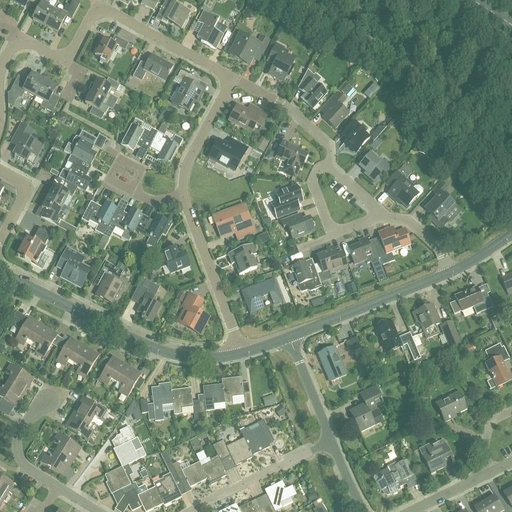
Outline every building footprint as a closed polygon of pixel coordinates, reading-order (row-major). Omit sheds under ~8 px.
[(14,0),(13,2),(24,8),(28,0),(31,0),(36,2),(36,0),(14,0)] [(36,0),(36,2),(41,4),(33,20),(45,27),(55,9),(47,5),(49,0),(36,0)] [(143,0),(141,5),(154,11),(159,1),(157,0),(143,0)] [(182,29),(191,12),(168,0),(166,0),(156,20),(167,25),(168,22),(182,29)] [(62,13),(55,9),(45,27),(57,33),(66,18),(72,21),(80,4),(73,1),(70,7),(66,5),(62,13)] [(216,51),(223,36),(213,31),(219,20),(203,11),(198,23),(203,26),(197,38),(207,43),(206,45),(216,51)] [(264,53),(269,42),(261,38),(257,44),(240,35),(230,54),(250,64),(258,49),(264,53)] [(125,51),(129,44),(114,37),(111,43),(104,39),(95,56),(101,59),(100,61),(107,65),(113,52),(116,53),(119,48),(125,51)] [(291,67),(296,58),(291,56),(292,55),(289,54),(289,55),(282,51),(283,49),(276,45),(267,62),(274,65),(269,75),(283,82),(287,75),(289,76),(293,69),(291,67)] [(165,81),(172,67),(153,57),(149,63),(147,66),(141,62),(133,77),(142,82),(147,72),(165,81)] [(189,112),(201,89),(198,87),(200,82),(181,71),(177,79),(184,83),(173,103),(189,112)] [(297,89),(305,96),(301,100),(312,110),(326,94),(316,85),(321,79),(315,74),(313,76),(307,71),(301,84),(297,89)] [(36,97),(45,81),(32,74),(26,86),(16,81),(10,92),(22,99),(26,92),(36,97)] [(91,92),(116,105),(119,100),(108,94),(111,88),(117,91),(120,85),(109,79),(105,85),(97,81),(95,85),(93,85),(92,84),(89,90),(90,91),(91,92)] [(45,81),(36,97),(43,102),(41,106),(53,113),(59,102),(51,98),(57,87),(45,81)] [(116,105),(91,92),(85,104),(93,108),(90,114),(101,120),(105,114),(106,114),(109,109),(113,111),(116,105)] [(345,100),(338,94),(327,105),(332,109),(323,119),(335,130),(349,115),(339,107),(345,100)] [(261,126),(267,115),(254,108),(251,114),(237,106),(229,122),(251,134),(257,124),(261,126)] [(156,136),(141,128),(144,124),(135,119),(121,146),(133,152),(136,146),(147,152),(149,149),(156,136)] [(356,153),(369,139),(364,134),(365,133),(354,123),(344,133),(352,140),(347,145),(356,153)] [(37,157),(42,147),(29,140),(33,132),(21,125),(12,141),(19,145),(14,155),(27,162),(31,154),(37,157)] [(91,166),(91,165),(97,154),(91,151),(97,140),(82,132),(79,138),(81,140),(76,148),(68,144),(64,152),(75,158),(76,158),(90,166),(90,165),(91,166)] [(158,132),(156,136),(149,149),(160,155),(157,160),(169,167),(183,141),(175,136),(173,140),(158,132)] [(266,154),(273,140),(267,137),(261,151),(266,154)] [(244,156),(247,149),(230,140),(227,146),(218,142),(209,158),(234,172),(243,156),(244,156)] [(301,169),(303,163),(305,164),(308,157),(306,157),(307,155),(294,150),(295,148),(283,142),(276,158),(287,163),(283,172),(294,178),(299,168),(301,169)] [(376,184),(389,169),(380,161),(379,163),(371,155),(360,166),(369,174),(367,176),(376,184)] [(76,158),(75,158),(67,173),(63,171),(59,179),(65,182),(77,188),(85,192),(91,181),(86,178),(92,166),(91,165),(91,166),(90,165),(90,166),(76,158)] [(407,208),(417,197),(418,198),(422,193),(422,189),(419,187),(415,187),(412,190),(408,186),(410,184),(406,181),(411,175),(411,171),(405,165),(398,173),(397,173),(387,185),(392,190),(388,194),(396,201),(397,199),(407,208)] [(77,188),(65,182),(61,190),(54,186),(48,198),(64,206),(70,195),(72,196),(77,188)] [(445,218),(455,206),(443,195),(448,189),(442,183),(437,190),(441,193),(425,210),(435,219),(433,222),(442,230),(449,222),(445,218)] [(291,206),(302,202),(297,187),(276,195),(280,205),(273,208),(277,219),(294,213),(291,206)] [(64,206),(48,198),(42,209),(48,212),(44,220),(56,227),(61,218),(58,217),(64,206)] [(90,203),(86,211),(83,216),(82,218),(97,226),(94,232),(103,236),(109,225),(108,225),(116,209),(105,203),(102,209),(91,203),(90,203)] [(238,240),(252,235),(247,222),(250,222),(244,206),(214,217),(221,238),(236,233),(238,240)] [(109,225),(103,236),(103,237),(102,240),(106,242),(107,238),(110,239),(112,234),(129,243),(135,231),(134,231),(142,216),(131,210),(128,216),(116,209),(108,225),(109,225)] [(154,222),(142,216),(134,231),(135,231),(150,239),(147,245),(153,248),(150,255),(153,256),(156,250),(154,249),(159,241),(162,235),(166,237),(172,225),(168,223),(157,217),(154,222)] [(293,241),(314,233),(309,218),(299,222),(296,216),(281,222),(284,228),(288,227),(293,241)] [(44,246),(50,235),(39,229),(32,243),(25,239),(17,254),(24,258),(23,259),(36,266),(46,247),(44,246)] [(373,240),(380,259),(383,265),(395,261),(391,250),(408,243),(404,231),(395,234),(393,229),(379,234),(380,238),(373,240)] [(77,240),(72,237),(68,244),(73,247),(77,240)] [(380,259),(373,240),(367,242),(366,239),(359,241),(360,245),(349,249),(355,265),(366,261),(368,264),(380,259)] [(252,257),(256,255),(252,245),(228,254),(232,265),(235,263),(239,275),(257,269),(252,257)] [(80,289),(90,270),(80,265),(84,258),(67,249),(57,268),(64,272),(61,279),(80,289)] [(171,274),(190,267),(184,253),(172,257),(170,250),(155,256),(160,269),(168,266),(171,274)] [(330,274),(347,267),(341,253),(335,255),(334,251),(317,257),(323,273),(329,270),(330,274)] [(121,274),(126,265),(119,262),(115,270),(121,274)] [(319,280),(315,270),(315,269),(309,272),(305,262),(292,267),(299,284),(298,286),(300,292),(302,293),(307,291),(310,292),(322,288),(319,281),(320,281),(319,280)] [(122,285),(117,282),(111,279),(110,279),(115,271),(109,268),(104,265),(94,285),(100,288),(96,296),(112,304),(122,285)] [(511,275),(501,280),(508,296),(511,293),(511,275)] [(274,306),(283,302),(274,280),(242,292),(251,314),(265,309),(261,298),(269,294),(274,306)] [(136,299),(143,302),(137,314),(143,317),(141,319),(152,324),(161,306),(155,303),(156,301),(154,299),(160,288),(146,281),(144,283),(136,299)] [(454,315),(461,312),(473,307),(476,315),(492,308),(486,292),(479,294),(476,287),(454,296),(456,301),(449,304),(454,315)] [(185,309),(178,322),(198,332),(202,326),(204,327),(209,318),(194,310),(199,301),(188,295),(182,307),(185,309)] [(440,324),(432,306),(416,313),(427,339),(437,335),(434,327),(440,324)] [(491,319),(496,331),(505,327),(500,315),(491,319)] [(32,345),(43,327),(28,318),(14,342),(23,347),(26,341),(32,345)] [(441,326),(451,350),(461,346),(451,322),(441,326)] [(407,344),(411,353),(414,361),(421,359),(410,333),(398,338),(391,323),(376,329),(386,353),(407,344)] [(57,336),(43,327),(32,345),(38,348),(35,354),(43,359),(52,345),(57,348),(62,340),(57,337),(57,336)] [(63,350),(60,354),(56,361),(55,362),(64,367),(67,361),(73,365),(84,348),(70,339),(69,340),(64,337),(62,340),(57,348),(58,349),(59,347),(63,350)] [(366,359),(357,338),(350,340),(359,362),(366,359)] [(465,355),(474,350),(471,344),(462,348),(465,355)] [(502,363),(509,359),(503,347),(501,348),(499,345),(489,350),(486,352),(488,357),(489,359),(485,361),(487,365),(486,366),(493,379),(487,382),(491,390),(511,380),(502,363)] [(331,381),(347,375),(335,347),(318,354),(327,375),(328,374),(331,381)] [(98,357),(84,348),(73,365),(79,369),(75,375),(84,380),(98,357)] [(116,384),(127,366),(112,358),(98,381),(107,386),(111,380),(116,384)] [(7,383),(25,394),(34,379),(11,365),(5,374),(11,377),(7,383)] [(141,375),(127,366),(116,384),(122,387),(118,393),(127,398),(141,375)] [(221,380),(222,385),(225,404),(232,403),(232,398),(243,396),(245,409),(251,409),(249,393),(243,394),(241,378),(221,380)] [(25,394),(7,383),(4,389),(2,388),(0,386),(0,398),(16,408),(25,394)] [(173,405),(170,384),(158,386),(159,388),(151,389),(153,405),(147,406),(147,400),(140,401),(142,414),(148,414),(149,421),(155,421),(155,422),(164,421),(162,407),(173,405)] [(170,384),(173,405),(174,415),(182,414),(182,415),(193,414),(194,421),(201,420),(199,405),(198,402),(192,402),(190,389),(172,392),(171,384),(170,384)] [(225,404),(222,385),(203,388),(205,404),(199,405),(201,420),(206,419),(205,412),(214,411),(213,405),(225,404)] [(377,409),(377,410),(375,407),(383,403),(376,387),(359,395),(364,404),(349,411),(360,433),(375,426),(383,422),(377,409)] [(451,416),(466,409),(460,395),(453,399),(453,397),(437,405),(445,422),(452,419),(451,416)] [(275,396),(268,398),(263,399),(265,406),(277,403),(275,396)] [(74,413),(91,424),(95,418),(101,421),(106,412),(83,398),(74,413)] [(91,424),(74,413),(65,427),(89,441),(94,433),(88,429),(91,424)] [(244,441),(252,456),(270,447),(268,444),(274,442),(264,421),(258,424),(260,428),(250,433),(248,429),(241,433),(244,441)] [(114,450),(122,468),(139,460),(146,457),(142,449),(140,450),(135,440),(129,428),(120,432),(121,435),(116,437),(117,438),(112,442),(115,449),(114,450)] [(55,453),(72,464),(81,449),(58,434),(53,443),(58,447),(55,453)] [(223,441),(218,444),(225,459),(230,456),(235,466),(253,457),(252,456),(244,441),(234,446),(234,444),(226,448),(223,441)] [(436,441),(430,444),(424,447),(427,453),(422,456),(431,475),(443,469),(440,462),(452,456),(446,445),(440,448),(436,441)] [(225,459),(218,444),(213,446),(218,456),(210,460),(211,463),(201,467),(207,480),(209,485),(210,484),(211,486),(217,483),(216,481),(227,476),(220,461),(225,459)] [(72,464),(55,453),(51,458),(45,454),(40,463),(63,478),(72,464)] [(180,481),(172,466),(166,453),(160,455),(170,474),(162,478),(163,479),(153,484),(155,488),(163,505),(164,506),(181,498),(174,484),(180,481)] [(381,492),(384,490),(388,496),(398,491),(395,485),(415,475),(415,476),(415,475),(405,455),(401,457),(404,462),(401,464),(401,462),(380,473),(382,478),(381,480),(376,483),(381,492)] [(207,480),(201,467),(199,463),(181,472),(177,464),(172,466),(180,481),(184,479),(189,489),(207,480)] [(122,468),(111,473),(105,476),(114,494),(121,490),(124,496),(138,489),(135,483),(131,485),(122,468)] [(0,476),(0,488),(8,493),(13,484),(3,478),(0,476)] [(266,508),(267,511),(276,511),(282,509),(280,504),(296,496),(292,487),(286,490),(282,482),(265,491),(271,505),(266,508)] [(0,488),(0,500),(3,502),(8,493),(0,488)] [(138,489),(124,496),(131,511),(142,507),(144,511),(148,511),(163,505),(155,488),(145,493),(143,490),(141,491),(140,488),(138,489)] [(496,496),(485,503),(490,511),(504,511),(505,511),(496,496)] [(255,501),(238,509),(238,511),(267,511),(266,508),(260,511),(255,501)] [(490,511),(485,503),(475,509),(477,511),(490,511)]
